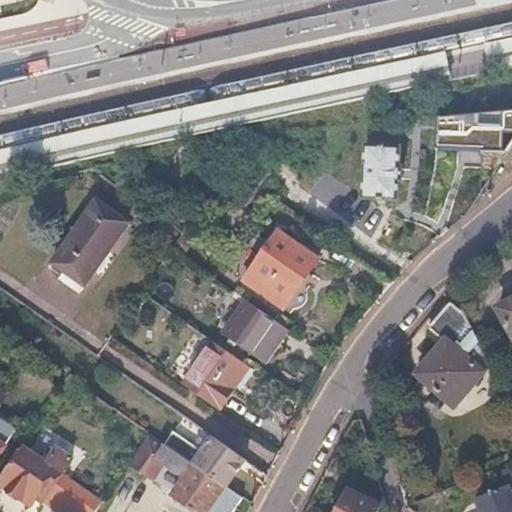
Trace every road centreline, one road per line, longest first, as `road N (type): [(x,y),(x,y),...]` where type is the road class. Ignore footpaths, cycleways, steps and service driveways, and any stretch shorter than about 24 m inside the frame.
road 1 (residential): [(511,207),(433,272),(345,381)]
road 2 (residential): [(141,0),(105,38),(0,67)]
road 3 (residential): [(345,381),(274,511)]
road 4 (residential): [(345,381),(359,394),(393,511)]
